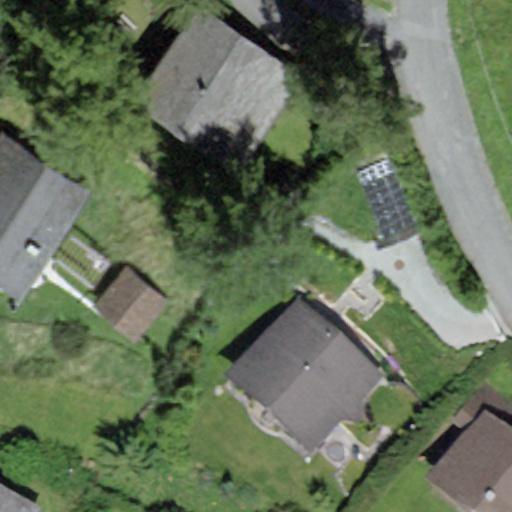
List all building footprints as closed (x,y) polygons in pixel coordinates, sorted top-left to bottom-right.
[(290,79),(198,14),(137,99),(229,164),(290,79)] [(81,195),(8,148),(0,160),(0,275),(21,289),(81,195)] [(161,307),(126,276),(97,309),(132,340),(161,307)] [(372,385),(302,323),(239,394),(309,456),(372,385)] [(511,511),(511,450),(488,432),(437,499),(453,511),(511,511)] [(21,511),(0,503),(0,511),(21,511)]
